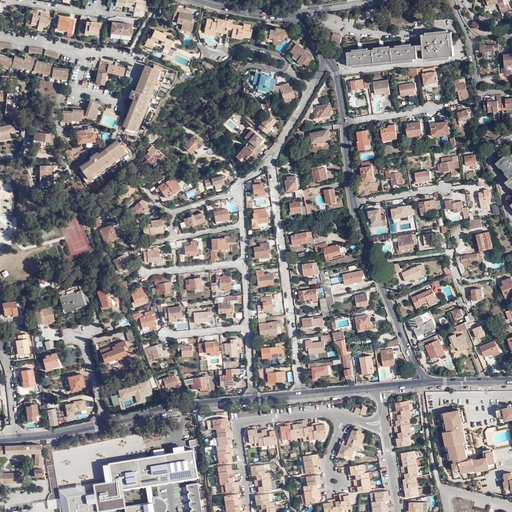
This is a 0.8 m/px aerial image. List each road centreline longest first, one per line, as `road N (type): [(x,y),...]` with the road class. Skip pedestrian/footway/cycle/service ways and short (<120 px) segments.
road 1 (tertiary): [(0,438),(252,398)]
road 2 (residential): [(271,159),(299,394)]
road 3 (residential): [(344,416),(244,421),(238,428),(249,511)]
road 4 (tertiary): [(353,203),(422,383)]
road 5 (unknown): [(336,72),(460,60)]
road 6 (unknown): [(454,0),(479,91),(507,94)]
